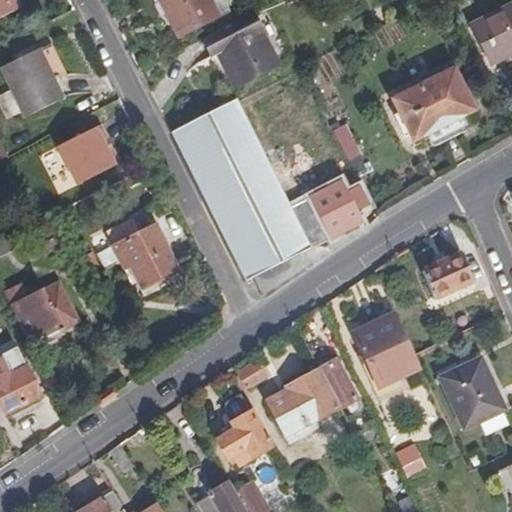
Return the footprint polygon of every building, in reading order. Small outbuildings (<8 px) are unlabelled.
[(0,0),(0,18),(21,7),(17,0),(0,0)] [(150,0),(163,24),(172,20),(180,33),(218,14),(210,0),(150,0)] [(490,63),(511,52),(511,1),(469,24),(490,63)] [(80,23),(74,10),(55,19),(62,32),(80,23)] [(279,60),(253,11),(200,38),(211,56),(217,54),(234,84),(279,60)] [(65,98),(39,49),(1,69),(25,117),(65,98)] [(416,138),(473,109),(454,69),(394,98),(416,138)] [(289,205),(236,100),(174,131),(248,278),(311,246),(313,248),(341,232),(365,222),(358,208),(370,200),(362,184),(349,191),(342,178),(289,205)] [(58,147),(77,185),(118,165),(99,127),(58,147)] [(178,269),(155,227),(140,235),(130,216),(104,229),(122,263),(128,261),(141,287),(178,269)] [(59,242),(52,229),(35,238),(41,251),(59,242)] [(17,231),(0,239),(0,257),(25,245),(17,231)] [(473,281),(461,253),(422,271),(433,298),(473,281)] [(76,321),(58,287),(28,302),(25,297),(18,300),(21,306),(15,309),(34,342),(44,336),(48,341),(64,332),(63,328),(76,321)] [(88,313),(102,338),(118,330),(105,304),(88,313)] [(416,358),(395,312),(354,331),(379,387),(421,367),(416,358)] [(0,344),(0,405),(4,414),(39,395),(12,339),(0,344)] [(255,359),(231,372),(240,387),(262,373),(255,359)] [(336,359),(319,368),(342,410),(357,402),(336,359)] [(505,414),(482,362),(442,380),(466,433),(505,414)] [(342,410),(319,368),(286,386),(288,390),(267,402),(287,440),(309,428),(342,410)] [(271,446),(239,393),(226,401),(223,409),(234,428),(215,440),(229,464),(232,462),(235,467),(271,446)] [(309,428),(287,440),(292,449),(314,437),(309,428)] [(133,465),(119,441),(108,449),(123,472),(133,465)] [(469,456),(474,468),(483,463),(478,452),(469,456)] [(244,511),(227,482),(194,501),(200,511),(244,511)] [(269,511),(251,483),(237,490),(251,511),(269,511)] [(261,491),(271,510),(283,503),(272,485),(261,491)] [(81,498),(69,505),(73,511),(125,511),(110,486),(84,503),(81,498)] [(401,511),(408,511),(416,509),(409,494),(396,500),(401,511)] [(160,511),(155,503),(139,511),(160,511)]
